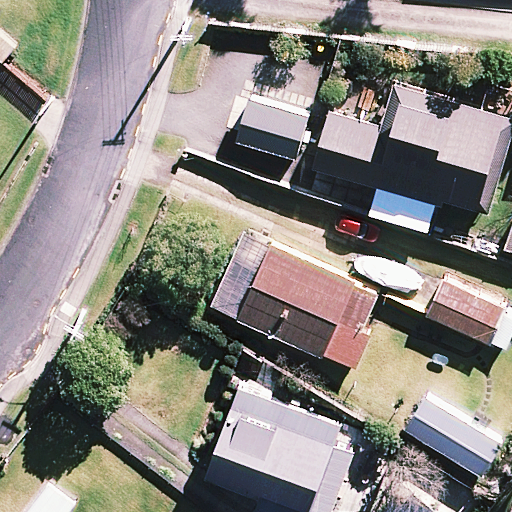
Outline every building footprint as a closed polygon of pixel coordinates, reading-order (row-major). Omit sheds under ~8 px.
[(511,114),(402,81),(389,124),(331,107),(329,113),(246,88),(224,163),(429,224),(440,190),(485,204),(511,114)] [(265,259),(237,248),(215,302),(352,358),(381,287),(272,242),(265,259)] [(506,301),(442,276),(428,311),(492,337),(506,301)] [(167,335),(149,326),(128,372),(146,380),(167,335)] [(505,438),(425,389),(406,421),(486,470),(505,438)] [(335,436),(235,399),(207,473),(307,510),(335,436)] [(456,511),(410,475),(381,511),(456,511)] [(67,511),(78,499),(51,479),(26,511),(67,511)]
